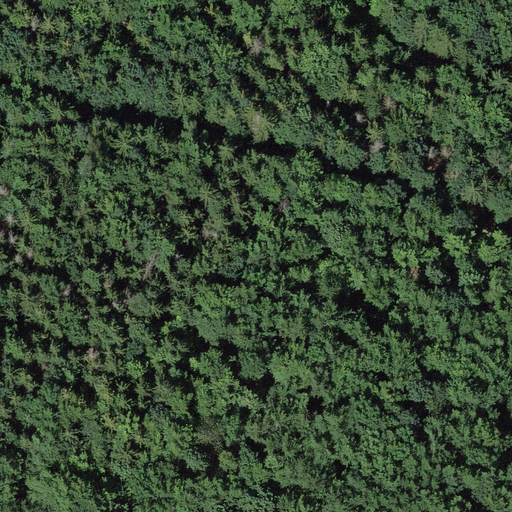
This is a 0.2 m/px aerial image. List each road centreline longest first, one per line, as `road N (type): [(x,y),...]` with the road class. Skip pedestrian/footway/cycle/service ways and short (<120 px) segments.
road 1 (track): [(511,233),(323,167),(0,95)]
road 2 (track): [(511,127),(385,35),(321,0)]
